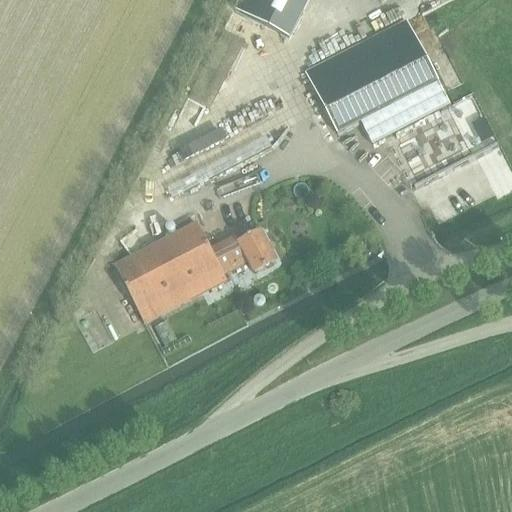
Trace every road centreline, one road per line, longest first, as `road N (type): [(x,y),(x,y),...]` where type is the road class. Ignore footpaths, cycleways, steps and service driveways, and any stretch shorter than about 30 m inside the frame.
road 1 (tertiary): [(54,511),(327,374)]
road 2 (tertiary): [(327,374),(511,285)]
road 3 (unclassified): [(511,327),(327,374)]
